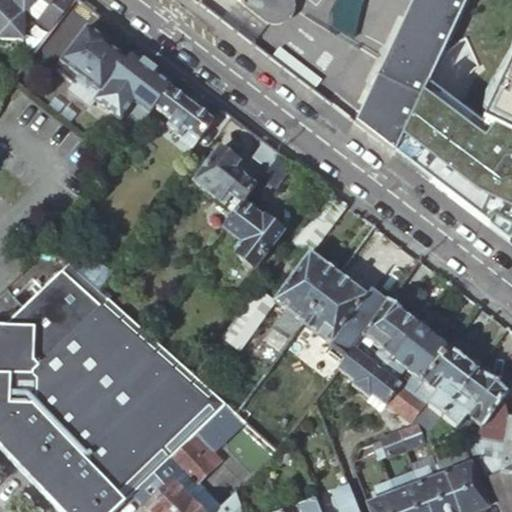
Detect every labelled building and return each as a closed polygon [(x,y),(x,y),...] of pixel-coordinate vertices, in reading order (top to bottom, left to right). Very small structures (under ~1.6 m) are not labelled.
[(3,0),(0,0),(0,42),(20,42),(20,16),(3,0)] [(42,30),(48,35),(75,0),(3,0),(20,16),(35,1),(46,9),(40,17),(42,30)] [(233,0),(265,25),(268,26),(273,27),(279,27),(285,25),(289,22),(293,16),(295,11),(295,7),(295,4),(293,1),(292,0),(233,0)] [(414,0),(378,79),(420,99),(441,56),(447,42),(467,0),(414,0)] [(53,72),(73,87),(78,79),(90,89),(99,96),(112,79),(117,83),(130,67),(124,63),(125,62),(106,48),(107,47),(86,30),(53,72)] [(170,91),(180,79),(161,65),(137,97),(155,111),(156,110),(170,91)] [(78,79),(73,87),(69,92),(80,101),(90,89),(78,79)] [(420,99),(378,79),(356,126),(394,156),(420,99)] [(95,102),(99,96),(90,89),(80,101),(94,112),(99,106),(94,102),(95,102)] [(170,91),(156,110),(170,122),(166,128),(181,139),(186,133),(198,143),(212,123),(170,91)] [(110,132),(127,146),(155,111),(137,97),(110,132)] [(186,133),(181,139),(179,142),(191,151),(198,143),(186,133)] [(242,206),(255,190),(232,172),(238,165),(219,150),(193,185),(224,209),(231,200),(241,207),(242,206)] [(294,167),(280,156),(261,181),(276,191),(294,167)] [(318,208),(329,194),(315,183),(305,198),(318,208)] [(346,207),(329,194),(318,208),(292,243),(309,256),(346,207)] [(231,200),(224,209),(234,217),(241,207),(231,200)] [(241,207),(234,217),(223,231),(243,246),(235,258),(252,272),(281,234),(264,221),(263,222),(242,206),(241,207)] [(70,269),(97,293),(111,276),(82,253),(70,269)] [(337,278),(309,256),(274,305),(286,314),(273,331),(289,343),(301,326),(337,278)] [(17,294),(25,301),(52,273),(45,266),(17,294)] [(144,335),(97,293),(70,269),(68,268),(4,327),(0,330),(0,451),(57,511),(115,511),(125,502),(131,496),(170,459),(224,407),(193,378),(144,335)] [(353,352),(387,305),(370,293),(365,299),(337,278),(301,326),(346,360),(353,352)] [(274,305),(256,292),(221,340),(239,353),(274,305)] [(398,314),(387,305),(353,352),(382,375),(416,329),(397,315),(398,314)] [(446,352),(416,329),(382,375),(394,384),(404,371),(414,379),(404,392),(412,398),(446,352)] [(264,344),(280,356),(289,343),(273,331),(264,344)] [(382,375),(353,352),(346,360),(338,373),(353,384),(350,387),(368,401),(371,398),(385,409),(386,407),(400,389),(394,384),(382,375)] [(476,374),(446,352),(412,398),(424,407),(441,421),(476,374)] [(481,431),(506,397),(476,374),(441,421),(456,432),(467,419),(481,431)] [(481,431),(472,443),(496,502),(500,511),(511,511),(511,388),(506,397),(481,431)] [(424,407),(412,398),(404,392),(400,389),(386,407),(410,425),(424,407)] [(234,417),(224,407),(170,459),(197,487),(198,486),(214,471),(207,464),(246,428),(234,417)] [(401,442),(405,452),(429,443),(426,433),(421,435),(416,437),(413,429),(398,434),(401,442)] [(398,434),(380,441),(383,449),(401,442),(398,434)] [(381,461),(405,452),(401,442),(383,449),(375,453),(378,462),(381,461)] [(496,502),(472,443),(470,443),(459,447),(462,455),(454,458),(459,471),(471,467),(485,506),(496,502)] [(438,464),(456,511),(483,511),(487,511),(485,506),(471,467),(459,471),(454,458),(438,464)] [(170,459),(131,496),(145,510),(172,484),(198,511),(216,511),(220,509),(198,486),(197,487),(170,459)] [(428,511),(456,511),(438,464),(414,474),(428,511)] [(390,482),(401,511),(428,511),(414,474),(390,482)] [(378,502),(367,506),(366,507),(368,511),(401,511),(390,482),(373,489),(378,502)] [(198,511),(172,484),(145,510),(146,511),(198,511)] [(356,511),(347,488),(331,494),(337,511),(356,511)] [(241,511),(235,495),(220,509),(216,511),(241,511)] [(318,511),(315,501),(298,507),(299,511),(318,511)]
